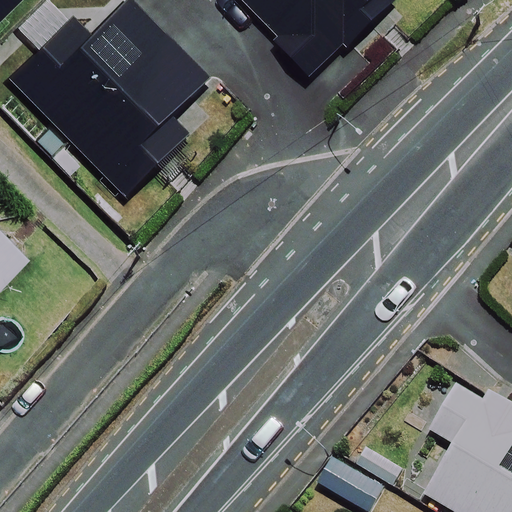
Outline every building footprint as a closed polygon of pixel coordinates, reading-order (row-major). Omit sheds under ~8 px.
[(0,0),(0,19),(19,0),(0,0)] [(38,52),(7,84),(134,203),(190,143),(172,127),(212,83),(126,2),(127,0),(50,0),(18,34),(38,52)] [(390,0),(231,0),(312,79),(390,0)] [(0,286),(27,261),(0,233),(0,286)] [(511,343),(499,357),(466,392),(442,370),(415,399),(474,455),(484,445),(511,471),(511,343)]
